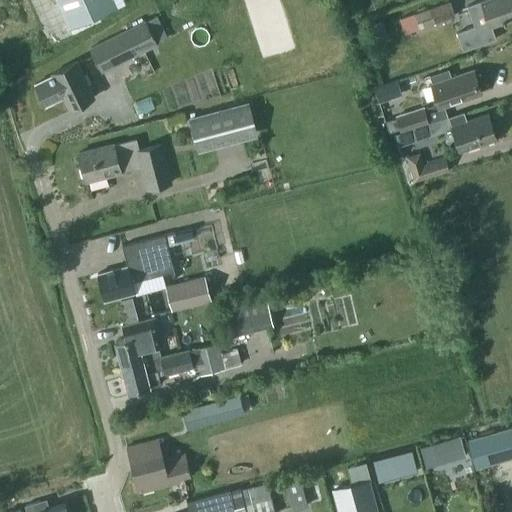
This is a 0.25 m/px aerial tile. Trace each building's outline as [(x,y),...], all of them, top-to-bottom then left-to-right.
[(55,0),(69,29),(115,8),(111,0),(55,0)] [(449,0),(448,0),(413,13),(419,29),(455,15),(449,0)] [(491,25),(511,17),(511,0),(481,0),(466,6),(473,27),(456,32),(463,50),(496,39),(491,25)] [(413,13),(398,19),(403,34),(419,29),(413,13)] [(89,47),(102,72),(158,44),(157,42),(167,37),(156,15),(146,21),(145,19),(89,47)] [(63,97),(69,109),(93,97),(75,61),(51,73),(52,75),(34,84),(45,106),(63,97)] [(431,82),(438,106),(479,93),(472,70),(431,82)] [(393,80),(374,87),(379,102),(398,96),(393,80)] [(188,117),(197,151),(258,135),(249,101),(188,117)] [(395,115),(399,130),(425,122),(420,107),(395,115)] [(454,138),(458,150),(494,139),(486,114),(450,125),(448,117),(414,127),(418,139),(443,131),(445,138),(448,140),(454,138)] [(141,165),(147,189),(170,183),(160,144),(138,149),(136,140),(113,146),(112,145),(78,154),(84,181),(119,172),(119,171),(141,165)] [(449,169),(446,158),(423,165),(419,153),(407,157),(414,180),(449,169)] [(192,229),(183,231),(185,241),(194,238),(192,229)] [(97,274),(103,300),(134,292),(132,282),(145,279),(141,264),(139,264),(139,261),(151,258),(149,252),(173,246),(170,234),(122,246),(127,266),(97,274)] [(165,286),(171,310),(211,299),(204,275),(165,286)] [(224,309),(232,338),(273,327),(266,298),(224,309)] [(121,325),(124,338),(114,341),(120,367),(160,357),(157,345),(162,344),(155,316),(121,325)] [(188,377),(223,368),(241,363),(237,348),(219,353),(217,343),(177,353),(160,357),(120,367),(127,392),(160,384),(157,376),(186,368),(188,377)] [(239,392),(181,407),(186,427),(244,412),(239,392)] [(511,422),(465,436),(472,463),(511,452),(511,422)] [(462,436),(420,444),(424,463),(466,455),(462,436)] [(126,447),(138,492),(169,484),(168,482),(190,476),(184,454),(162,460),(156,438),(126,447)] [(399,454),(388,457),(391,470),(403,467),(399,454)] [(467,456),(427,464),(431,486),(471,478),(467,456)] [(283,482),(291,510),(307,506),(299,478),(283,482)] [(338,511),(377,511),(369,479),(332,489),(338,511)] [(274,511),(266,484),(241,490),(247,511),(274,511)] [(186,501),(188,511),(203,511),(214,509),(215,511),(219,511),(233,508),(229,489),(186,501)] [(24,504),(26,511),(66,511),(63,503),(42,510),(38,499),(24,504)]
